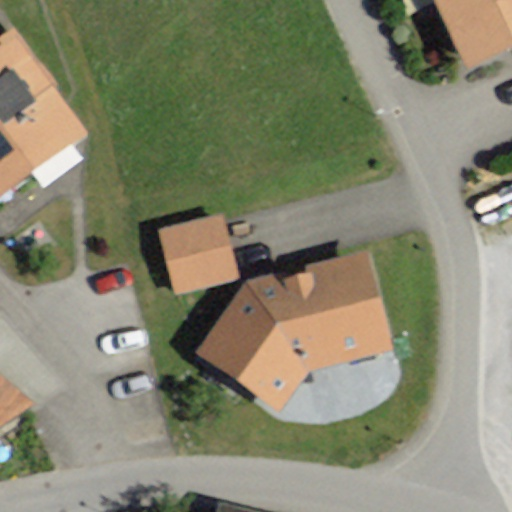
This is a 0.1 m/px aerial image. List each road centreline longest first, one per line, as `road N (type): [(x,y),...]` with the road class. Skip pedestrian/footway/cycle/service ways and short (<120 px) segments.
road 1 (residential): [(346,0),(455,239),(463,273),(464,384),(457,441),(434,511)]
road 2 (tertiary): [(100,492),(194,482),(295,485),(414,511)]
road 3 (residential): [(0,306),(63,393),(100,492)]
